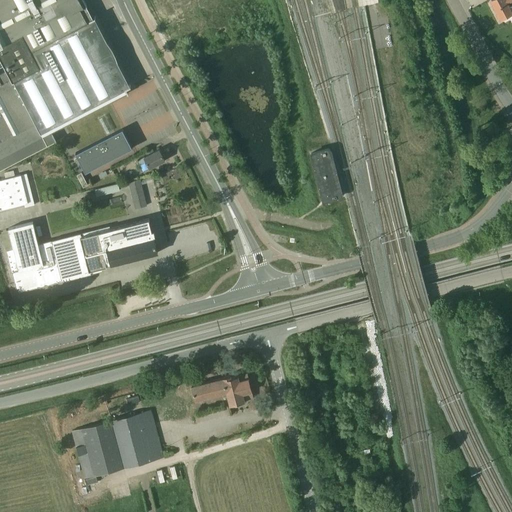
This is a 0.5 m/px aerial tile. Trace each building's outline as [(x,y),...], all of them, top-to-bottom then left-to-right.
[(0,158),(129,92),(127,88),(131,86),(130,84),(128,86),(93,19),(95,18),(95,16),(91,18),(88,13),(89,13),(83,1),(82,1),(81,0),(0,0),(0,57),(11,79),(9,80),(5,72),(0,74),(0,158)] [(511,0),(492,0),(490,1),(496,13),(496,14),(498,18),(499,18),(500,20),(511,14),(511,13),(511,6),(510,7),(508,4),(511,1),(511,0)] [(75,153),(85,172),(132,148),(122,129),(75,153)] [(343,193),(343,192),(332,151),(331,149),(330,148),(329,148),(328,148),(327,148),(310,152),(322,203),(339,198),(341,198),(342,197),(343,196),(343,195),(343,194),(343,193)] [(159,149),(144,157),(137,160),(140,165),(146,162),(150,168),(165,160),(159,149)] [(81,172),(77,175),(83,187),(88,185),(81,172)] [(28,203),(21,175),(0,179),(0,209),(0,210),(28,203)] [(140,180),(128,182),(130,188),(141,186),(140,180)] [(6,251),(16,289),(157,253),(148,219),(39,247),(32,222),(8,228),(13,249),(6,251)] [(231,376),(191,386),(195,400),(226,392),(230,405),(234,404),(235,407),(240,406),(240,403),(254,399),(247,373),(231,378),(231,376)] [(143,411),(72,430),(84,478),(164,457),(151,409),(143,411)]
